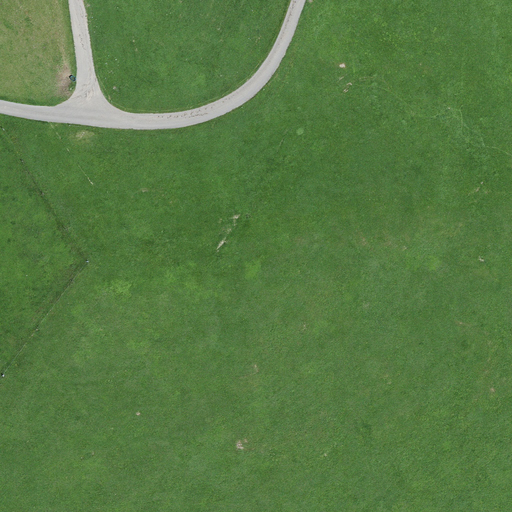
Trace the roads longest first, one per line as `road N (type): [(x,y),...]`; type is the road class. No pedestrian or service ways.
road 1 (unclassified): [(0,106),(149,123),(212,113),(261,82),(299,0)]
road 2 (track): [(78,0),(96,120)]
